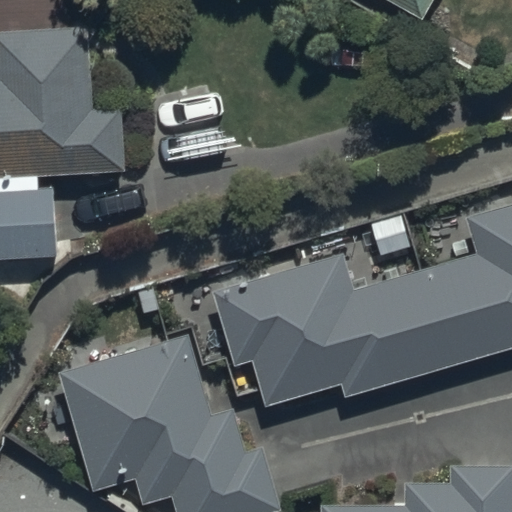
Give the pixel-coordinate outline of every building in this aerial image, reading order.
[(410,0),(425,8),(429,0),(410,0)] [(0,247),(58,245),(56,176),(40,176),(40,163),(126,161),(124,96),(94,97),(91,15),(0,18),(0,247)] [(343,373),(346,385),(511,337),(511,192),(468,205),(479,244),(355,280),(344,241),(216,278),(237,351),(252,346),(266,395),(343,373)] [(191,325),(61,360),(93,478),(136,466),(143,491),(172,483),(179,511),(233,511),(280,499),(263,436),(247,440),(236,398),(213,404),(191,325)] [(324,495),(324,511),(511,511),(511,453),(451,455),(451,470),(405,471),(405,494),(324,495)]
